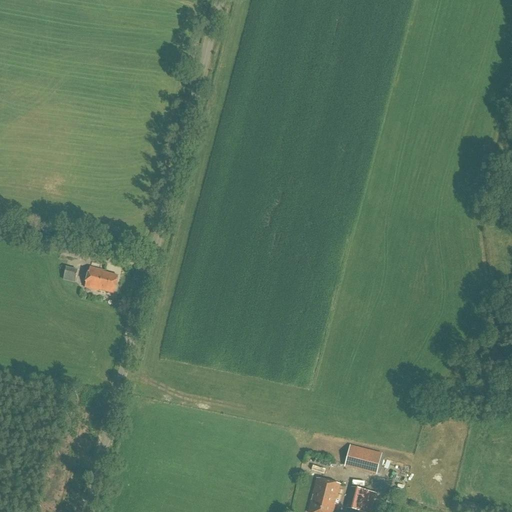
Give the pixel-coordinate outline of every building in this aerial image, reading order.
[(79,259),(80,251),(62,247),(61,256),(79,259)] [(75,283),(78,270),(66,268),(63,281),(75,283)] [(113,294),(118,276),(103,273),(104,272),(90,268),(84,288),(98,292),(99,290),(113,294)] [(376,473),(378,464),(381,455),(350,447),(345,466),(376,473)] [(331,511),(339,485),(316,478),(306,511),(331,511)] [(359,511),(366,511),(371,492),(351,487),(346,509),(359,511)]
